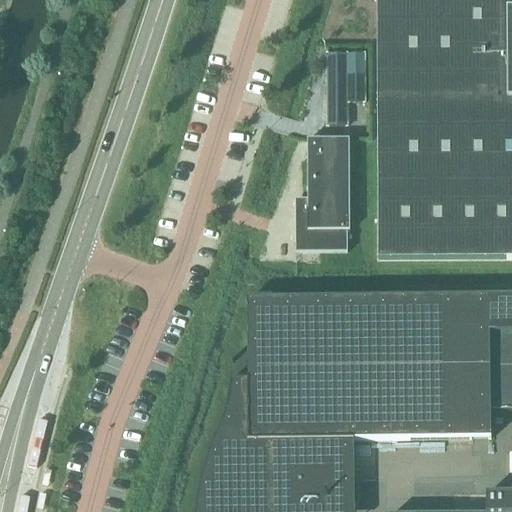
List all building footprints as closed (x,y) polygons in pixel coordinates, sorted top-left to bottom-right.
[(511,0),(377,0),(378,261),(511,259),(511,0)] [(348,54),(328,54),(328,124),(348,124),(348,102),(365,102),(365,70),(348,70),(348,54)] [(308,200),(296,200),(296,211),(296,218),(296,245),(296,253),(368,253),(368,140),(327,140),(308,140),(308,154),(308,162),(308,200)] [(490,412),(511,411),(511,297),(249,300),(248,381),(230,381),(229,390),(228,396),(226,402),(225,408),(224,414),(222,419),(220,425),(218,431),(216,436),(214,442),(211,447),(209,453),(206,459),(204,465),(203,472),(201,478),(199,484),(198,490),(196,497),(195,503),(194,510),(194,511),(331,511),(331,443),(354,443),(354,441),(491,440),(490,412)] [(48,490),(51,474),(45,473),(41,489),(48,490)] [(511,511),(511,495),(486,496),(486,511),(511,511)] [(43,511),(46,498),(40,496),(36,511),(43,511)]
